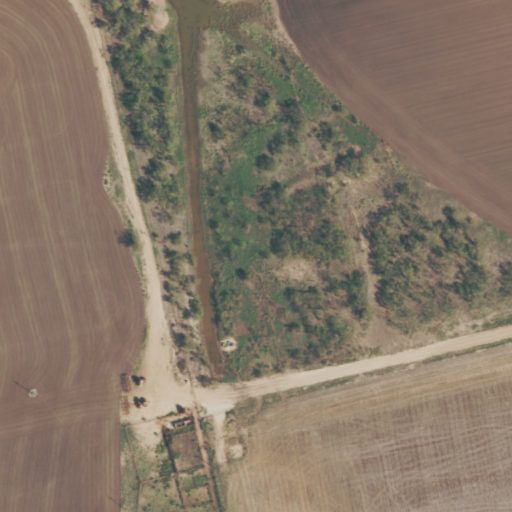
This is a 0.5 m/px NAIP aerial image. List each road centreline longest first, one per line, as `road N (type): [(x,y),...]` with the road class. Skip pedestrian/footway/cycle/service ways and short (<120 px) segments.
road 1 (residential): [(97,0),(165,365),(185,386),(511,308)]
road 2 (residential): [(0,207),(165,365)]
